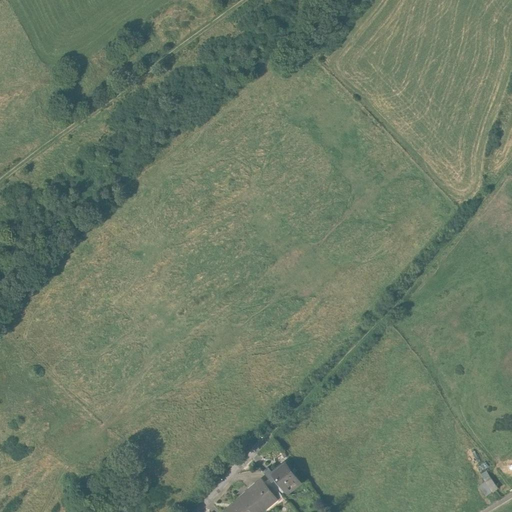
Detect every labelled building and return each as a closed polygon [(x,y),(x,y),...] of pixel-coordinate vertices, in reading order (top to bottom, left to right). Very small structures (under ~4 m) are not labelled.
[(301,481),(285,461),(271,472),(286,490),(291,486),(293,487),(301,481)] [(485,493),(496,484),(490,475),(478,484),(485,493)] [(268,478),(263,482),(276,497),(277,499),(282,495),(268,478)] [(264,507),(276,497),(263,482),(261,479),(255,484),(240,496),(241,497),(252,511),(260,511),(265,508),(264,507)] [(252,511),(241,497),(232,504),(234,507),(226,511),(252,511)]
